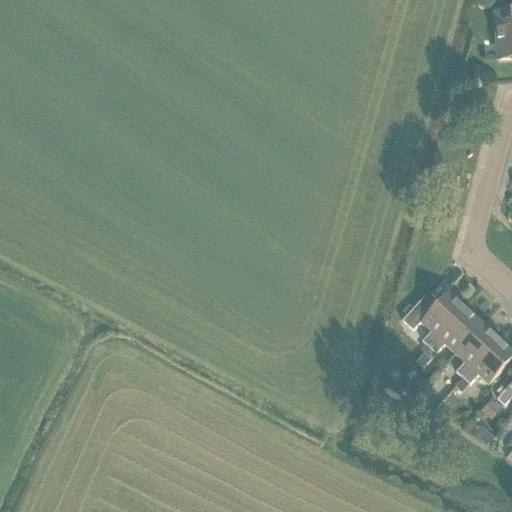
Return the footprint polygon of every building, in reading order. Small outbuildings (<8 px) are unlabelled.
[(497,59),(511,57),(511,16),(494,18),(497,59)] [(424,299),(402,323),(413,333),(420,324),(431,334),(422,343),(429,350),(437,340),(464,311),(447,295),(434,309),(424,299)] [(437,340),(429,350),(436,356),(444,346),(454,356),(481,326),(464,311),(437,340)] [(481,326),(454,356),(464,365),(456,374),(462,380),(471,371),(498,341),(481,326)] [(462,380),(455,388),(462,394),(469,386),(469,387),(478,377),(488,387),(511,360),(511,354),(498,341),(471,371),(462,380)] [(424,355),(416,364),(423,370),(431,361),(424,355)] [(511,414),(511,384),(497,401),(504,408),(511,398),(511,413),(511,414)] [(491,403),(481,414),(490,422),(500,411),(491,403)]
